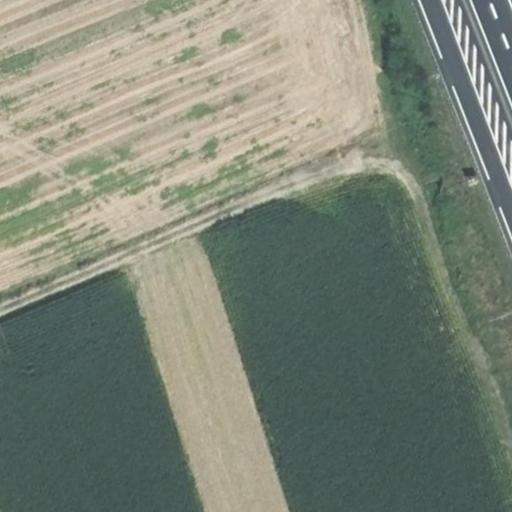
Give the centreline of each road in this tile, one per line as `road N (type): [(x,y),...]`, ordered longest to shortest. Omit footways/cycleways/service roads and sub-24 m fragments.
road 1 (track): [(0,316),(347,166)]
road 2 (track): [(511,442),(411,180),(347,166)]
road 3 (trunk): [(433,0),(511,202)]
